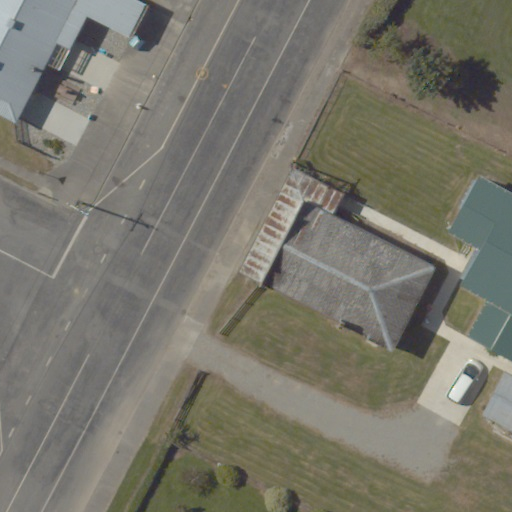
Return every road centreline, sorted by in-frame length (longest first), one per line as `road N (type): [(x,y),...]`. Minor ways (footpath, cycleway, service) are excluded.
road 1 (tertiary): [(272,0),(111,310)]
road 2 (tertiary): [(111,310),(6,511)]
road 3 (residential): [(0,251),(111,310)]
